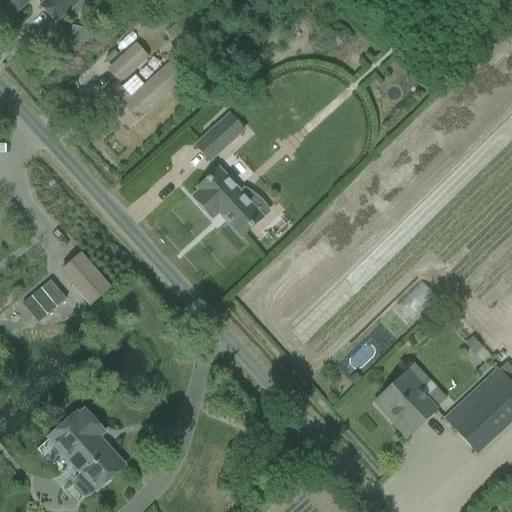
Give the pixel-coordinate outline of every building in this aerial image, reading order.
[(30,0),(0,0),(0,9),(9,19),(30,0)] [(46,0),(40,6),(55,23),(68,11),(73,17),(91,1),(90,0),(46,0)] [(71,52),(89,56),(94,35),(77,30),(71,52)] [(134,47),(105,73),(116,85),(117,85),(145,60),(134,47)] [(116,85),(101,98),(128,128),(143,115),(166,94),(182,80),(170,66),(153,80),(144,88),(134,77),(121,89),(117,85),(116,85)] [(208,165),(244,132),(230,116),(193,149),(208,165)] [(240,239),(254,225),(268,213),(258,199),(242,188),(236,193),(217,173),(211,178),(196,191),(198,193),(192,198),(212,220),(218,215),(240,239)] [(107,291),(79,257),(60,273),(89,306),(107,291)] [(50,285),(21,307),(36,326),(64,303),(50,285)] [(402,344),(443,302),(427,286),(386,328),(402,344)] [(471,337),(463,344),(474,356),(481,348),(471,337)] [(489,368),(485,364),(484,365),(483,365),(476,371),(480,376),(489,368)] [(476,456),(491,442),(511,422),(511,385),(498,370),(443,421),(476,456)] [(353,376),(347,382),(353,387),(354,388),(360,382),(353,376)] [(410,436),(424,422),(435,412),(402,377),(373,404),(388,420),(392,417),(410,436)] [(48,440),(80,476),(74,481),(73,487),(74,492),(80,499),(84,499),(89,497),(123,467),(107,449),(104,452),(95,441),(103,434),(83,412),(78,417),(76,415),(61,428),(48,440)]
